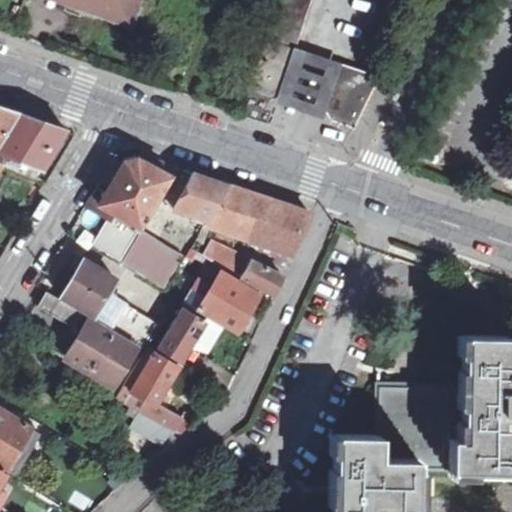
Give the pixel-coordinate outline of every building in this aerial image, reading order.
[(43,0),(132,26),(139,0),(43,0)] [(274,0),(264,35),(295,46),(307,0),(274,0)] [(295,46),(264,35),(248,90),(271,98),(282,91),(295,46)] [(345,62),(295,46),(282,91),(278,102),(327,121),(331,106),(345,62)] [(332,116),(356,124),(361,115),(383,73),(345,62),(331,106),(332,116)] [(0,141),(17,115),(0,109),(0,141)] [(0,141),(0,153),(7,156),(20,161),(17,164),(23,167),(25,163),(39,168),(62,131),(17,115),(0,141)] [(117,263),(169,179),(134,160),(122,163),(95,205),(110,216),(91,247),(117,263)] [(25,163),(23,167),(21,170),(35,175),(39,168),(25,163)] [(170,207),(204,220),(209,212),(227,185),(190,173),(183,185),(170,207)] [(170,207),(183,185),(178,182),(164,206),(170,207)] [(233,235),(248,241),(267,199),(227,185),(209,212),(204,220),(199,228),(189,250),(231,274),(238,259),(208,243),(205,247),(199,244),(210,228),(227,235),(226,237),(232,239),(233,235)] [(267,199),(248,241),(267,248),(267,253),(273,256),(275,251),(288,257),(308,213),(267,199)] [(121,263),(159,286),(179,255),(141,231),(121,263)] [(68,281),(80,261),(71,256),(58,275),(68,281)] [(238,259),(231,274),(232,276),(271,298),(279,279),(241,260),(238,259)] [(142,351),(145,346),(158,324),(109,297),(117,283),(80,261),(68,281),(59,297),(91,317),(90,320),(142,351)] [(195,307),(235,331),(255,295),(217,273),(195,307)] [(72,328),(79,314),(44,293),(35,307),(72,328)] [(200,349),(214,324),(203,317),(200,322),(180,310),(157,348),(178,359),(184,349),(189,352),(200,349)] [(132,350),(88,323),(68,357),(111,384),(132,350)] [(411,511),(412,466),(511,467),(511,358),(508,358),(505,336),(464,335),(462,388),(376,386),(374,426),(327,425),(324,511),(411,511)] [(145,346),(142,351),(121,387),(130,391),(122,403),(138,412),(171,431),(180,420),(150,401),(173,366),(153,354),(154,351),(145,346)] [(0,410),(0,466),(3,469),(14,453),(20,457),(25,449),(19,445),(28,427),(0,410)] [(129,426),(159,445),(171,431),(138,412),(129,426)] [(14,453),(3,469),(15,476),(30,453),(25,449),(20,457),(14,453)]
